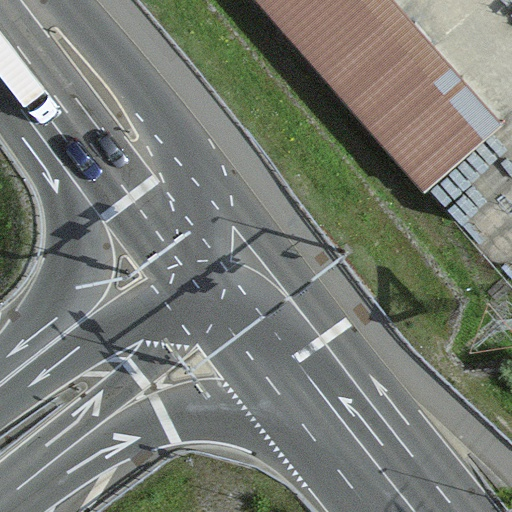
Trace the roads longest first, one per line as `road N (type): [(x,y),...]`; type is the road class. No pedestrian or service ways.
road 1 (motorway): [(19,487),(160,417),(215,408),(355,425)]
road 2 (motorway): [(70,73),(80,251),(60,309),(0,378)]
road 3 (motorway): [(19,487),(68,429),(135,376),(173,302)]
road 4 (motorway): [(173,302),(0,389)]
road 5 (secondary): [(70,73),(179,209)]
road 6 (secondary): [(259,305),(355,425)]
road 7 (secondary): [(179,209),(259,305)]
